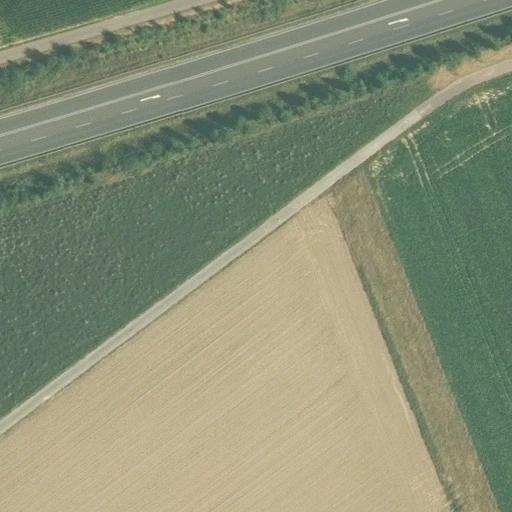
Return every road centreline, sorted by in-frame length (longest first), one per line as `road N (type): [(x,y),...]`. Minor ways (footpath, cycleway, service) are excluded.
road 1 (track): [(0,429),(464,82),(511,67)]
road 2 (trunk): [(0,143),(462,0)]
road 3 (track): [(257,0),(0,75)]
